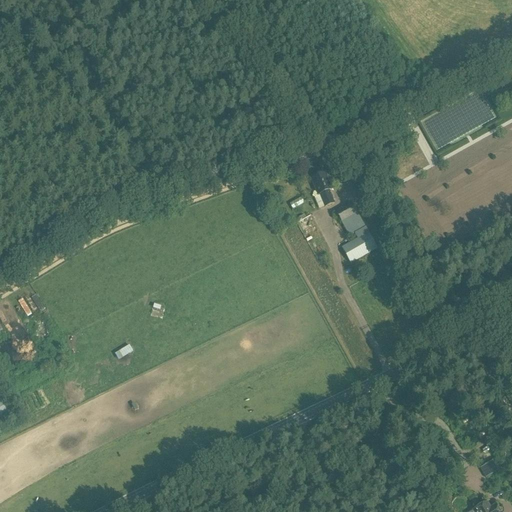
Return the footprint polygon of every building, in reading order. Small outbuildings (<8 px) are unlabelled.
[(324,174),(311,179),(318,195),(319,195),(329,191),(331,190),(324,174)] [(329,191),(319,195),(324,208),(334,204),(329,191)] [(301,198),(290,204),(293,210),(304,203),(301,198)] [(350,203),(335,213),(341,223),(356,214),(350,203)] [(311,215),(296,224),(317,260),(332,251),(311,215)] [(368,234),(342,249),(351,264),(377,249),(368,234)] [(436,297),(427,301),(434,316),(443,311),(436,297)] [(101,373),(86,379),(88,385),(104,379),(101,373)] [(5,402),(0,405),(0,424),(13,416),(5,402)] [(474,511),(473,511),(500,511),(496,505),(490,508),(487,502),(485,503),(482,503),(478,505),(478,508),(473,510),(474,511)]
